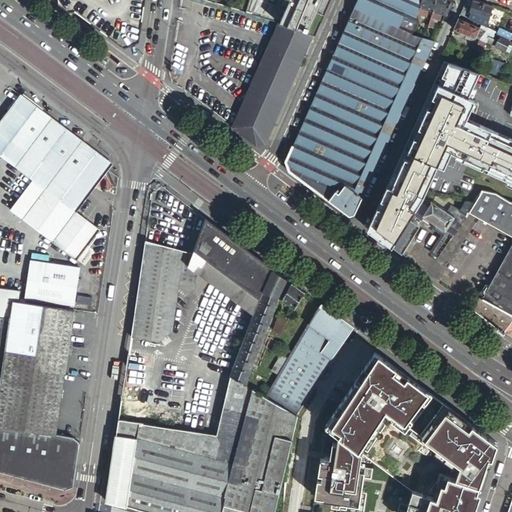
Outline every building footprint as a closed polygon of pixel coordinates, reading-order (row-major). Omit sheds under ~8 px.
[(59,0),(130,53),(137,50),(144,0),(59,0)] [(277,22),(315,34),(329,0),(248,0),(245,13),(277,22)] [(355,213),(435,41),(423,37),(411,33),(412,31),(400,24),(402,18),(415,23),(415,22),(419,5),(420,0),(357,0),(285,161),(288,171),(348,216),(355,213)] [(420,0),(419,5),(415,22),(420,24),(422,18),(424,18),(425,15),(426,16),(429,9),(433,11),(436,0),(420,0)] [(446,15),(452,0),(436,0),(433,11),(427,26),(432,28),(434,21),(436,21),(437,19),(439,20),(441,13),(446,15)] [(462,10),(460,14),(464,16),(486,24),(492,5),(474,0),(472,0),(470,10),(462,10)] [(501,29),(499,33),(510,39),(511,34),(511,24),(497,17),(493,26),(501,29)] [(400,24),(412,31),(415,23),(402,18),(400,24)] [(479,28),(458,18),(453,29),(475,39),(475,38),(486,43),(487,42),(506,51),(511,42),(495,35),(496,33),(481,25),(479,28)] [(315,34),(277,22),(276,26),(232,126),(232,128),(256,147),(266,144),(315,34)] [(440,58),(363,227),(391,248),(424,194),(438,163),(445,166),(450,153),(511,180),(511,137),(466,117),(474,99),(468,96),(479,71),(440,58)] [(485,74),(494,77),(499,61),(490,58),(485,74)] [(499,61),(494,77),(511,83),(511,74),(503,71),(506,64),(499,61)] [(80,139),(21,93),(0,121),(0,156),(31,180),(75,213),(112,163),(87,144),(80,139)] [(83,134),(80,139),(87,144),(90,139),(83,134)] [(98,231),(75,213),(31,180),(9,210),(76,261),(98,231)] [(511,202),(510,202),(501,197),(496,194),(481,190),(481,192),(475,201),(474,203),(469,213),(480,220),(511,237),(511,202)] [(434,196),(424,194),(391,248),(401,255),(419,226),(417,225),(420,220),(421,221),(424,216),(436,224),(433,228),(442,234),(446,237),(443,241),(439,239),(431,252),(438,257),(449,242),(460,226),(461,225),(452,218),(457,211),(458,209),(451,204),(445,212),(430,201),(434,196)] [(445,212),(451,204),(454,200),(434,196),(430,201),(445,212)] [(469,213),(474,203),(466,202),(458,212),(466,217),(469,213)] [(466,217),(458,212),(457,211),(452,218),(461,225),(466,217)] [(255,310),(259,301),(263,291),(272,269),(204,218),(193,250),(192,252),(190,260),(187,265),(197,273),(253,315),(255,310)] [(467,231),(460,226),(449,242),(455,247),(467,231)] [(192,252),(177,248),(144,239),(130,337),(158,341),(173,331),(179,283),(196,285),(197,273),(187,265),(190,260),(192,252)] [(471,307),(504,333),(511,321),(511,244),(489,287),(485,284),(471,307)] [(37,300),(36,304),(68,308),(68,305),(74,306),(79,265),(29,259),(24,299),(37,300)] [(276,296),(286,279),(272,269),(263,291),(276,296)] [(294,309),(305,293),(291,282),(282,300),(294,309)] [(259,301),(275,306),(276,296),(263,291),(259,301)] [(297,342),(319,303),(305,293),(294,309),(294,310),(303,317),(299,325),(291,339),(297,342)] [(74,310),(6,300),(0,353),(0,472),(21,478),(65,490),(73,486),(79,443),(71,437),(56,435),(74,310)] [(259,301),(255,310),(271,316),(275,306),(259,301)] [(269,388),(264,397),(296,415),(324,371),(323,371),(332,358),(321,352),(343,322),(319,303),(297,342),(294,348),(292,352),(287,359),(283,365),(278,374),(273,382),(269,388)] [(251,319),(268,325),(271,316),(255,310),(253,315),(251,319)] [(287,320),(277,316),(272,331),(280,336),(282,333),(287,320)] [(251,319),(247,328),(264,335),(268,325),(251,319)] [(332,358),(352,328),(343,322),(321,352),(332,358)] [(244,338),(260,344),(264,335),(247,328),(244,338)] [(297,342),(291,339),(288,337),(286,341),(285,343),(294,348),(297,342)] [(244,338),(240,347),(257,354),(260,344),(244,338)] [(269,349),(275,352),(280,344),(275,341),(269,349)] [(285,343),(283,346),(292,352),(294,348),(285,343)] [(292,352),(283,346),(280,344),(275,352),(280,355),(287,359),(292,352)] [(236,357),(253,363),(257,354),(240,347),(236,357)] [(315,420),(410,489),(473,509),(493,446),(445,410),(368,352),(315,420)] [(283,365),(287,359),(280,355),(277,363),(283,365)] [(233,366),(249,372),(253,363),(236,357),(233,366)] [(230,377),(245,385),(249,372),(233,366),(232,368),(229,376),(230,377)] [(296,415),(264,397),(259,394),(245,385),(230,377),(216,435),(128,423),(117,422),(106,500),(147,511),(274,511),(298,416),(296,415)] [(264,397),(269,388),(263,386),(259,394),(264,397)] [(130,408),(120,407),(117,422),(128,423),(130,408)]
